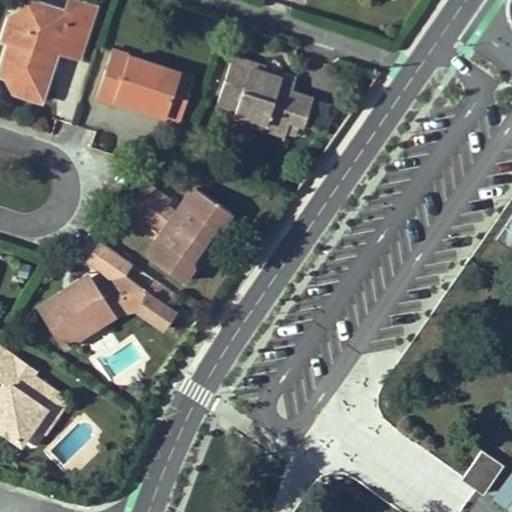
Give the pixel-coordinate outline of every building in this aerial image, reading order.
[(9,45),(0,74),(13,79),(9,91),(43,103),(52,72),(40,48),(52,39),(58,53),(79,60),(96,6),(77,0),(69,0),(67,9),(36,0),(23,0),(20,9),(10,15),(2,43),(9,45)] [(52,72),(58,53),(52,39),(40,48),(52,72)] [(166,67),(114,51),(99,99),(116,105),(119,100),(135,105),(136,100),(148,104),(147,109),(171,117),(179,84),(162,78),(166,67)] [(253,63),(233,56),(218,103),(237,109),(288,124),(286,132),(297,136),(300,127),(305,128),(315,97),(294,91),(280,86),(283,77),(265,72),(251,67),(253,63)] [(266,66),(253,63),(251,67),(265,72),(266,66)] [(196,76),(166,67),(162,78),(179,84),(171,117),(182,120),(196,76)] [(283,77),(280,86),(294,91),(297,81),(283,77)] [(330,124),(336,101),(315,95),(309,118),(330,124)] [(135,105),(147,109),(148,104),(136,100),(135,105)] [(285,136),(286,132),(288,124),(237,109),(233,119),(285,136)] [(147,185),(126,214),(148,230),(152,224),(163,230),(166,236),(163,241),(157,238),(147,254),(186,281),(197,265),(193,262),(205,245),(218,226),(221,229),(232,214),(193,187),(179,206),(185,209),(180,216),(175,212),(165,205),(169,200),(147,185)] [(180,216),(185,209),(179,206),(175,212),(180,216)] [(511,215),(494,240),(511,252),(511,215)] [(218,226),(205,245),(193,262),(197,265),(203,263),(222,236),(221,229),(218,226)] [(163,241),(166,236),(163,230),(157,238),(163,241)] [(78,278),(77,288),(94,276),(90,270),(78,278)] [(132,300),(137,299),(142,303),(138,308),(167,329),(173,321),(170,307),(171,305),(179,293),(157,277),(146,292),(142,289),(143,286),(124,273),(119,275),(132,300)] [(131,308),(137,299),(132,300),(119,275),(97,281),(117,312),(131,308)] [(43,311),(66,345),(85,333),(85,329),(87,325),(89,324),(96,319),(98,318),(101,318),(103,319),(103,321),(117,312),(97,281),(94,276),(77,288),(70,293),(68,290),(66,289),(63,289),(60,291),(57,294),(57,297),(57,301),(43,311)] [(138,308),(142,303),(137,299),(131,308),(133,306),(135,306),(137,308),(138,308)] [(179,311),(171,305),(170,307),(173,321),(179,311)] [(85,329),(85,333),(103,321),(103,319),(101,318),(98,318),(96,319),(89,324),(87,325),(85,329)] [(22,360),(15,355),(18,351),(1,339),(0,340),(0,387),(2,399),(0,402),(0,423),(6,427),(11,425),(12,432),(23,439),(30,438),(39,425),(43,427),(53,412),(51,403),(62,388),(40,373),(43,368),(25,355),(22,360)] [(25,355),(18,351),(15,355),(22,360),(25,355)] [(51,403),(53,412),(43,427),(52,433),(74,401),(68,396),(69,393),(62,388),(51,403)] [(483,449),(464,476),(463,479),(485,494),(505,465),(483,449)] [(511,497),(511,472),(494,496),(506,505),(511,497)] [(413,503),(421,486),(391,473),(384,490),(413,503)]
